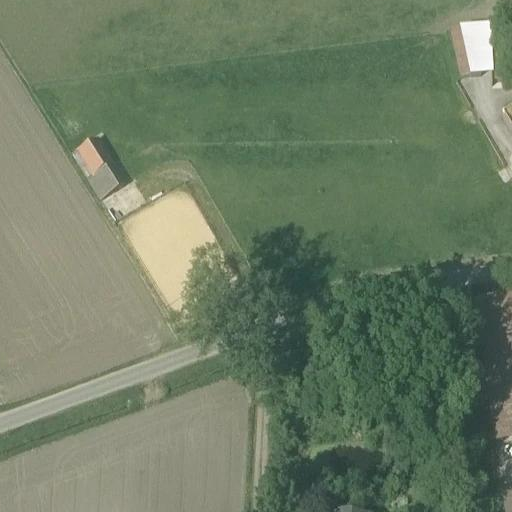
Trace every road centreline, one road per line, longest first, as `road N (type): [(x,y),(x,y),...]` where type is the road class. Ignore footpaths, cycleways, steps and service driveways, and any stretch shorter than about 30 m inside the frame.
road 1 (unclassified): [(0,427),(308,308),(511,266)]
road 2 (unknown): [(239,336),(261,511)]
